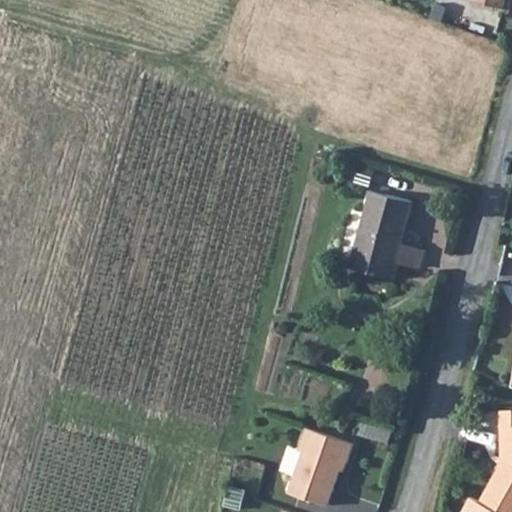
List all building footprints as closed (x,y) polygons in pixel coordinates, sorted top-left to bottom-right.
[(477,0),(508,9),(510,0),(477,0)] [(396,277),(401,259),(417,201),(377,191),(357,267),(396,277)] [(429,249),(406,243),(401,259),(405,261),(424,266),(429,249)] [(405,261),(401,259),(397,278),(400,279),(405,261)] [(511,408),(502,409),(504,425),(511,424),(511,408)] [(472,511),(473,511),(511,511),(511,424),(504,425),(507,461),(488,501),(479,497),(472,511)] [(294,492),(333,505),(347,461),(351,463),(357,443),(311,428),(304,450),(307,451),(294,492)]
